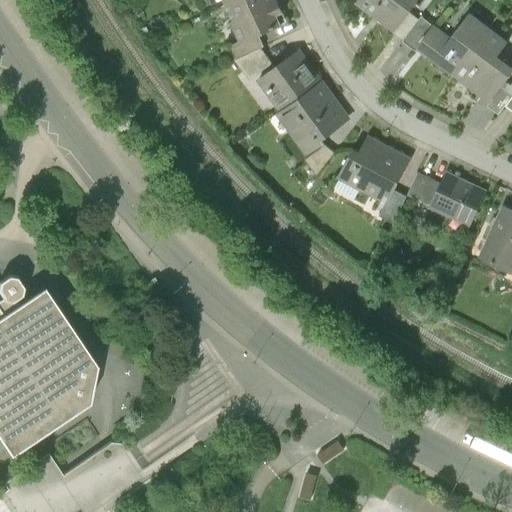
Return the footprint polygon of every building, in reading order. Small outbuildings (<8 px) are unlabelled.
[(284,14),(278,0),(230,0),(224,3),(242,42),(260,34),(281,24),(278,17),(284,14)] [(419,0),(360,0),(358,3),(395,31),(410,12),(419,0)] [(395,31),(406,39),(420,20),(410,12),(395,31)] [(417,48),(454,76),(489,30),(470,15),(452,39),(434,26),(417,48)] [(423,17),(420,20),(406,39),(417,48),(434,26),(423,17)] [(509,45),(489,30),(454,76),(483,98),(481,101),(488,106),(507,82),(511,75),(511,68),(499,58),(509,45)] [(242,42),(231,47),(237,61),(263,50),(266,48),(260,34),(242,42)] [(276,67),(263,50),(237,61),(254,82),(260,78),(276,67)] [(260,78),(281,109),(321,81),(300,50),(276,67),(260,78)] [(347,118),(321,81),(281,109),(307,146),(321,137),(347,118)] [(500,115),(507,106),(511,99),(511,85),(507,82),(488,106),(500,115)] [(352,150),(338,177),(381,199),(384,193),(389,196),(392,190),(409,157),(367,136),(359,153),(352,150)] [(328,147),(321,137),(307,146),(302,150),(309,160),(328,147)] [(338,154),(328,147),(309,160),(321,176),(338,154)] [(409,196),(432,206),(442,184),(419,173),(409,196)] [(442,184),(432,206),(471,224),(486,191),(447,173),(442,184)] [(392,190),(389,196),(380,215),(395,222),(407,198),(392,190)] [(511,211),(505,208),(483,257),(511,270),(511,211)] [(0,431),(2,435),(18,460),(30,452),(101,402),(104,368),(51,290),(12,312),(0,321),(0,431)] [(0,321),(12,312),(0,295),(0,435),(2,435),(0,431),(0,321)]
